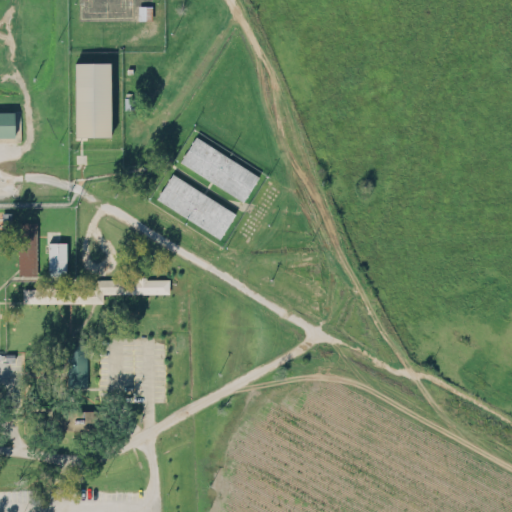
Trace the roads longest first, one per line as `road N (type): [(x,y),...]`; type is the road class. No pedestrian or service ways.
road 1 (track): [(22,0),(34,160),(137,158),(249,0)]
road 2 (track): [(412,383),(364,308),(232,0)]
